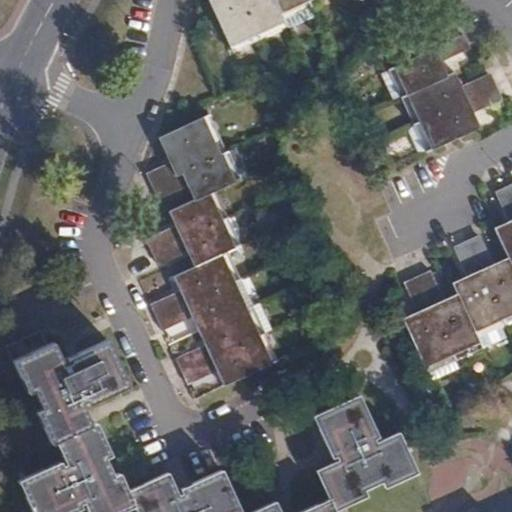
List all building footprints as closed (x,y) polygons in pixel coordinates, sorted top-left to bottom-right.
[(258,34),(242,0),(209,0),(231,47),(258,34)] [(242,0),(258,34),(285,22),(275,0),(242,0)] [(309,0),(308,0),(275,0),(285,22),(313,9),(309,0)] [(395,68),(408,95),(450,77),(444,63),(473,50),(467,36),(395,68)] [(408,95),(419,122),(498,87),(493,74),(463,87),(457,73),(450,77),(408,95)] [(498,87),(419,122),(411,132),(420,152),(433,150),(482,129),(475,114),(504,100),(498,87)] [(153,185),(221,154),(204,117),(159,138),(170,162),(147,172),(153,185)] [(188,186),(195,200),(211,193),(237,181),(224,153),(221,154),(153,185),(159,199),(188,186)] [(496,230),(509,259),(511,265),(511,189),(511,188),(498,194),(511,223),(496,230)] [(146,239),(152,252),(223,220),(211,193),(195,200),(171,211),(177,225),(146,239)] [(195,266),(222,254),(236,248),(223,220),(152,252),(159,266),(189,252),(195,266)] [(468,243),(502,317),(511,312),(511,265),(509,259),(495,265),(482,237),(468,243)] [(458,292),(475,330),(502,317),(468,243),(455,249),(467,274),(452,281),(458,292)] [(151,305),(157,318),(235,283),(222,254),(195,266),(174,276),(181,291),(151,305)] [(431,269),(417,275),(452,353),(479,341),(475,330),(458,292),(444,298),(431,269)] [(417,310),(402,316),(429,375),(456,363),(452,353),(417,275),(404,281),(417,310)] [(193,318),(199,331),(247,309),(235,283),(157,318),(163,331),(193,318)] [(176,358),(182,370),(259,335),(270,331),(258,304),(247,309),(199,331),(205,345),(176,358)] [(259,335),(182,370),(188,384),(217,371),(223,385),(259,369),(272,364),(259,335)] [(62,361),(53,341),(11,360),(27,394),(34,391),(41,407),(34,410),(50,443),(55,440),(93,423),(83,401),(87,399),(88,402),(129,384),(107,337),(65,357),(66,360),(62,361)] [(321,467),(316,469),(329,497),(335,510),(340,508),(367,496),(364,490),(383,482),(386,487),(419,471),(400,430),(378,441),(376,437),(379,435),(361,394),(315,415),(333,456),(337,455),(339,459),(321,467)] [(93,423),(55,440),(65,461),(61,462),(60,460),(17,479),(32,511),(68,511),(80,507),(78,504),(82,502),(86,511),(118,511),(135,505),(128,491),(119,471),(113,474),(106,458),(112,455),(97,421),(93,423)] [(179,492),(169,472),(128,491),(135,505),(138,511),(244,511),(224,468),(181,488),(182,491),(179,492)] [(280,511),(275,501),(250,511),(336,511),(335,510),(329,497),(295,511),(280,511)]
